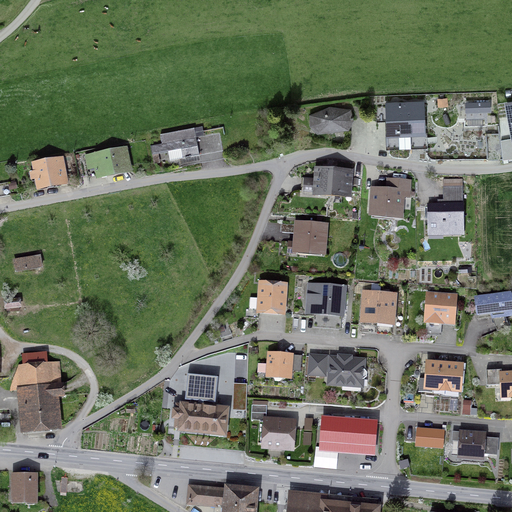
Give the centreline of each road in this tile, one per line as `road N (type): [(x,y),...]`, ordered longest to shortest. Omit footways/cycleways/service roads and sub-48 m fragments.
road 1 (tertiary): [(386,486),(91,458)]
road 2 (residential): [(0,204),(276,160)]
road 3 (residential): [(276,160),(320,152),(511,166)]
road 4 (residential): [(276,160),(259,250),(170,363)]
road 5 (residential): [(170,363),(247,340),(395,348)]
road 6 (residential): [(170,363),(157,380),(77,424),(60,454)]
road 7 (tertiary): [(511,498),(386,486)]
road 8 (residential): [(511,426),(389,419)]
